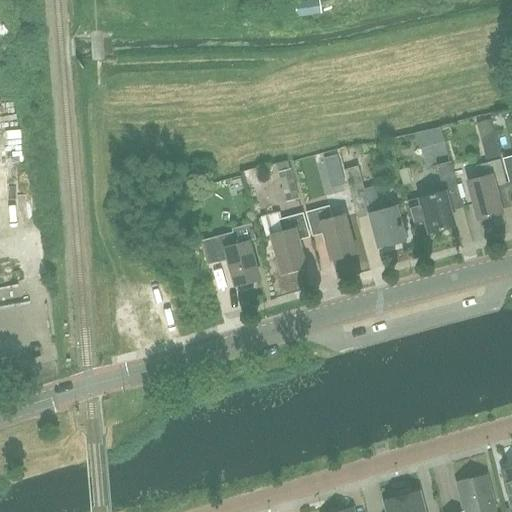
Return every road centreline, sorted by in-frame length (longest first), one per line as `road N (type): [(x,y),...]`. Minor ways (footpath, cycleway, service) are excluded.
road 1 (tertiary): [(0,418),(511,265)]
road 2 (residential): [(223,511),(511,427)]
